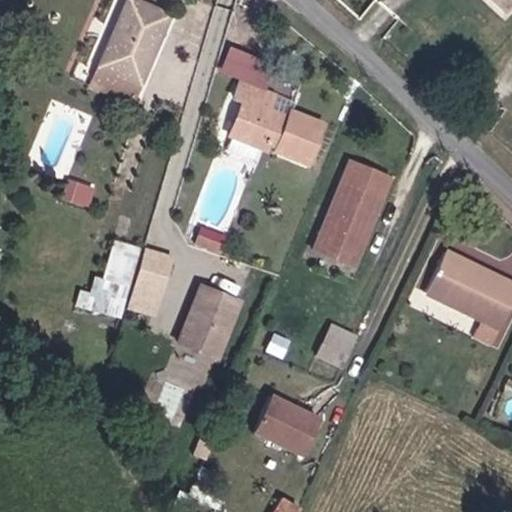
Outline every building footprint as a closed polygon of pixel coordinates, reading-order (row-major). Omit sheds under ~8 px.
[(115,0),(103,0),(84,63),(128,78),(150,11),(115,0)] [(490,0),(502,10),(510,0),(490,0)] [(128,78),(84,63),(76,86),(121,101),(128,78)] [(287,96),(235,79),(229,99),(236,101),(224,136),(253,145),(255,138),(269,143),(267,151),(298,161),(313,118),(283,108),(287,96)] [(358,204),(369,210),(389,162),(348,144),(314,224),(342,238),(358,204)] [(90,200),(94,183),(67,177),(63,195),(90,200)] [(352,253),(369,210),(358,204),(342,238),(314,224),(309,236),(352,253)] [(438,234),(418,275),(491,310),(511,269),(438,234)] [(100,276),(118,281),(129,243),(102,237),(93,274),(100,276)] [(126,288),(143,292),(161,255),(138,247),(126,288)] [(197,275),(170,355),(209,368),(235,288),(197,275)] [(110,309),(118,281),(100,276),(93,304),(110,309)] [(329,346),(341,321),(326,314),(314,339),(329,346)] [(344,353),(356,328),(341,321),(329,346),(344,353)] [(268,380),(250,421),(300,447),(317,403),(268,380)]
